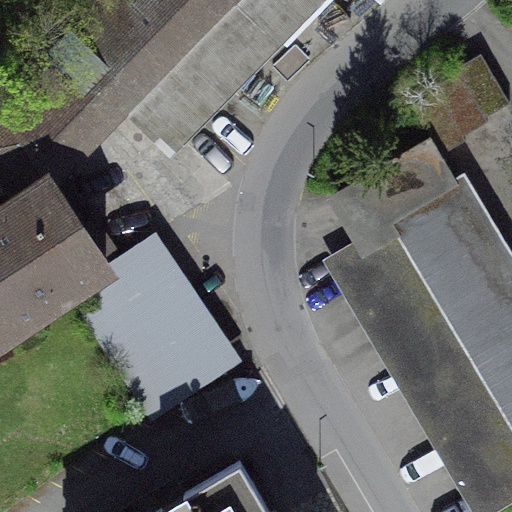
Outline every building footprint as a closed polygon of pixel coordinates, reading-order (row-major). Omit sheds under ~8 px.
[(0,168),(23,203),(48,186),(42,177),(102,117),(94,103),(118,79),(185,143),(284,41),(283,39),(330,0),(96,0),(0,99),(0,168)] [(350,249),(320,267),(394,392),(465,511),(502,511),(511,506),(511,265),(449,160),(471,147),(468,142),(490,129),(486,123),(508,110),(478,59),(456,72),(459,78),(437,91),(441,97),(419,109),(439,142),(326,209),(350,249)] [(51,191),(66,213),(81,204),(80,203),(66,181),(51,191)] [(0,329),(7,324),(13,330),(39,312),(34,306),(73,280),(78,286),(79,285),(103,269),(66,213),(51,191),(48,186),(23,203),(0,218),(0,329)] [(81,204),(66,213),(103,269),(79,285),(96,309),(83,317),(152,417),(225,369),(190,316),(141,242),(119,257),(82,201),(80,203),(81,204)] [(265,511),(238,466),(159,511),(265,511)]
